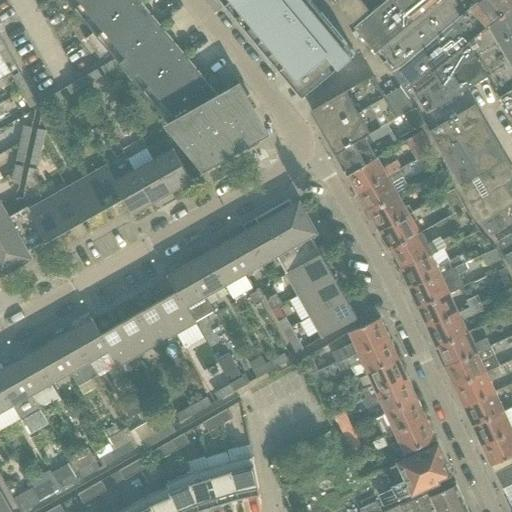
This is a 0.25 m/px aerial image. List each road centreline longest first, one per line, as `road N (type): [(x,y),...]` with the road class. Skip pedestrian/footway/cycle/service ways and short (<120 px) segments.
road 1 (residential): [(496,511),(425,353),(317,159),(293,149)]
road 2 (residential): [(293,149),(284,168),(12,324)]
road 3 (residential): [(293,149),(294,133),(271,96),(188,0)]
